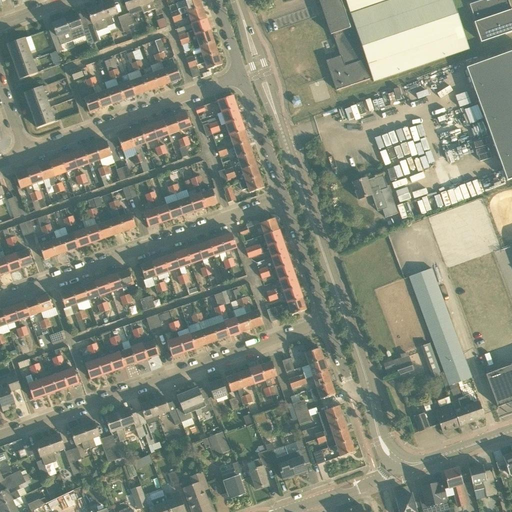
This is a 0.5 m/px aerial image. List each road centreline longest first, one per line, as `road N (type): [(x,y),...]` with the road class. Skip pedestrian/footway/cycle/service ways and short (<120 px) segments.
road 1 (secondary): [(369,394),(235,0)]
road 2 (residential): [(0,437),(323,323)]
road 3 (residential): [(0,298),(281,200)]
road 4 (residential): [(25,154),(241,76)]
road 5 (residential): [(281,200),(241,76)]
road 6 (residential): [(323,323),(281,200)]
road 7 (residential): [(285,511),(378,480),(394,461)]
road 8 (secondary): [(511,432),(414,464),(394,461)]
